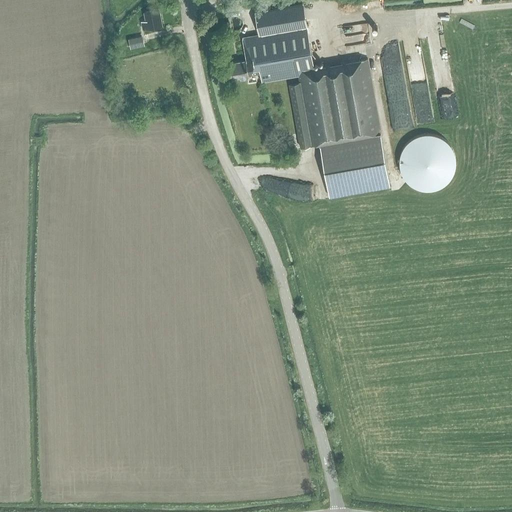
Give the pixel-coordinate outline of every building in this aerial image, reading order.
[(302,3),(254,12),(259,36),(307,28),(302,3)] [(143,29),(162,26),(159,9),(144,12),(146,20),(141,21),(143,29)] [(369,22),(341,25),(344,45),(371,42),(369,22)] [(260,41),(243,44),(246,60),(228,63),(231,79),(240,78),(240,80),(248,78),(247,76),(249,76),(248,75),(261,73),(262,78),(297,71),(299,82),(289,84),(300,148),(319,144),(329,197),(389,186),(367,59),(314,68),(307,28),(259,36),(260,41)] [(142,36),(128,39),(129,44),(135,43),(135,46),(144,44),(142,36)] [(428,61),(433,60),(430,44),(424,45),(428,61)] [(405,161),(407,175),(416,189),(435,187),(450,176),(449,169),(448,167),(447,162),(442,154),(450,148),(427,150),(425,147),(420,148),(418,145),(422,142),(415,143),(413,144),(407,145),(402,148),(402,156),(405,161)]
